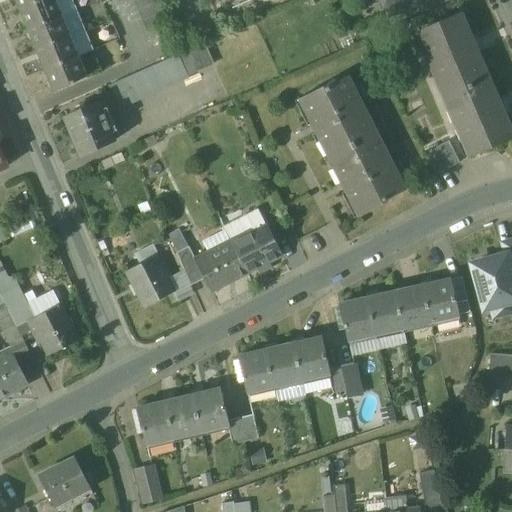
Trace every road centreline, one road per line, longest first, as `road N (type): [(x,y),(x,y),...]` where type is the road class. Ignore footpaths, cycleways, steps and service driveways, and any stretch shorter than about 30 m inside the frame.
road 1 (residential): [(132,368),(511,185)]
road 2 (residential): [(0,53),(132,368)]
road 3 (residential): [(134,511),(104,384)]
